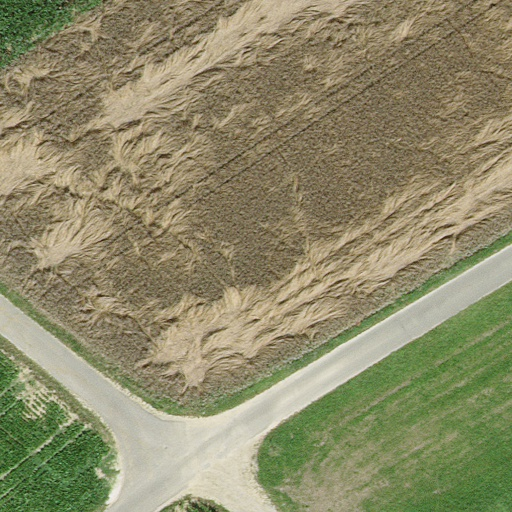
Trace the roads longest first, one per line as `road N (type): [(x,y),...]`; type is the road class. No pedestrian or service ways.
road 1 (unclassified): [(511,258),(175,466),(122,511)]
road 2 (track): [(0,325),(233,511)]
